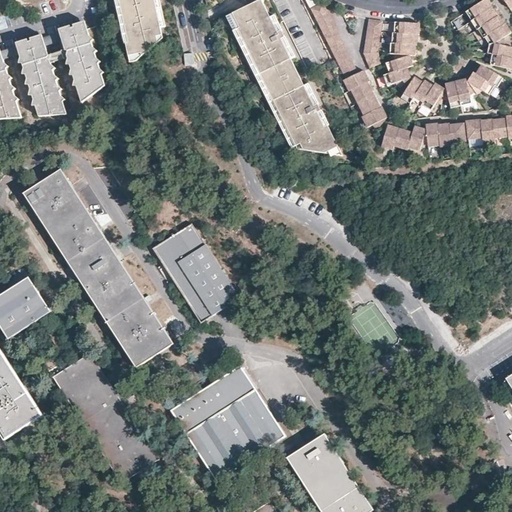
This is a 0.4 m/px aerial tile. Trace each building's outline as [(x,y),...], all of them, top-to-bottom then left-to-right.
[(127,41),(131,41),(122,0),(118,0),(127,42),(127,41)] [(163,26),(157,0),(122,0),(131,41),(127,41),(131,54),(143,51),(144,54),(160,40),(159,34),(164,33),(163,26)] [(167,25),(161,0),(157,0),(163,26),(167,25)] [(272,15),(264,0),(257,0),(234,12),(241,26),(262,72),(293,57),(283,37),(287,35),(283,28),(279,30),(272,15)] [(491,3),(489,0),(485,0),(483,2),(467,12),(472,21),(494,8),(491,3)] [(359,73),(325,3),(323,3),(312,8),(341,67),(347,79),(359,73)] [(496,11),(494,8),(472,21),(478,30),(479,29),(499,16),(496,11)] [(241,26),(234,12),(228,15),(235,29),(241,26)] [(284,28),(277,13),(272,15),(279,30),(283,28),(284,28)] [(503,20),(500,15),(499,16),(479,29),(484,38),(490,35),(506,24),(503,20)] [(379,51),(383,22),(383,21),(379,21),(376,20),(369,19),(364,54),(370,69),(383,63),(379,51)] [(84,21),(58,29),(66,55),(81,102),(103,86),(84,21)] [(421,23),(398,23),(397,23),(396,23),(395,33),(419,34),(421,34),(421,29),(421,23)] [(511,31),(511,29),(507,24),(506,24),(490,35),(496,44),(511,33),(511,31)] [(276,99),(262,72),(241,26),(235,29),(294,146),(298,144),(276,99)] [(395,33),(394,33),(393,44),(417,45),(418,46),(418,40),(419,34),(395,33)] [(15,42),(39,115),(65,114),(49,59),(41,34),(15,42)] [(292,44),(287,35),(283,37),(293,57),(297,55),(292,44)] [(511,47),(491,43),(488,53),(493,54),(511,57),(511,47)] [(417,45),(393,44),(392,44),(391,53),(391,54),(395,54),(410,56),(412,56),(416,56),(417,50),(417,45)] [(143,51),(131,54),(132,61),(138,59),(144,54),(143,51)] [(184,54),(186,65),(195,64),(193,53),(184,54)] [(0,118),(21,118),(0,54),(0,118)] [(410,56),(395,54),(394,61),(387,63),(391,73),(409,68),(415,66),(413,60),(412,56),(410,56)] [(511,57),(493,54),(491,64),(511,69),(511,57)] [(306,84),(293,57),(262,72),(276,99),(306,84)] [(504,78),(482,65),(480,69),(477,74),(495,86),(498,87),(504,78)] [(391,73),(384,75),(388,86),(412,78),(410,72),(409,68),(391,73)] [(368,76),(365,70),(359,73),(347,79),(344,80),(350,92),(352,91),(369,82),(371,81),(368,76)] [(495,86),(477,74),(474,72),(471,77),(468,82),(490,95),(495,86)] [(420,79),(415,76),(402,98),(411,104),(412,101),(424,82),(420,79)] [(473,103),(467,79),(465,79),(463,80),(458,81),(456,81),(462,106),(473,103)] [(430,83),(426,80),(424,82),(412,101),(421,107),(423,105),(435,85),(430,83)] [(316,91),(311,81),(306,84),(316,104),(320,102),(321,101),(316,91)] [(462,106),(456,81),(454,82),(450,83),(449,83),(446,84),(446,89),(443,100),(449,99),(451,108),(462,106)] [(373,90),(369,82),(352,91),(358,103),(375,94),(373,90)] [(441,86),(436,83),(435,85),(423,105),(432,110),(438,101),(443,105),(443,100),(446,89),(441,86)] [(327,125),(319,111),(323,109),(320,102),(316,104),(306,84),(276,99),(298,144),(302,142),(306,148),(327,151),(340,145),(330,123),(327,125)] [(379,102),(375,95),(358,103),(364,116),(382,107),(379,102)] [(387,113),(383,106),(382,107),(364,116),(362,117),(368,128),(373,126),(378,130),(388,118),(389,118),(387,113)] [(509,138),(507,118),(501,119),(499,119),(497,119),(494,119),(496,139),(509,138)] [(496,139),(494,119),(487,119),(481,120),(481,121),(483,140),(484,144),(496,142),(496,139)] [(483,140),(481,121),(474,122),(467,122),(470,142),(483,140)] [(441,146),(438,124),(439,124),(439,123),(431,124),(426,124),(427,128),(428,145),(429,148),(441,146)] [(452,144),(450,124),(451,124),(451,123),(445,124),(439,124),(438,124),(441,146),(441,148),(453,146),(453,144),(452,144)] [(467,142),(465,123),(461,123),(458,123),(456,124),(451,124),(450,124),(452,144),(453,144),(467,142)] [(395,127),(389,125),(379,138),(384,142),(382,147),(394,151),(395,147),(400,128),(395,127)] [(428,145),(427,128),(423,127),(415,125),(414,132),(412,141),(410,148),(421,151),(422,146),(428,145)] [(405,129),(400,128),(395,147),(409,151),(412,141),(414,132),(411,131),(407,130),(405,129)] [(175,343),(63,169),(24,193),(102,314),(137,368),(156,355),(175,343)] [(241,299),(193,224),(154,248),(202,324),(241,299)] [(29,276),(23,267),(5,279),(11,288),(0,295),(0,325),(9,340),(43,317),(52,312),(29,276)] [(43,415),(0,347),(0,431),(5,440),(24,428),(43,415)] [(119,396),(92,353),(73,365),(54,378),(75,412),(121,484),(142,470),(160,459),(119,396)] [(286,435),(240,365),(171,410),(186,435),(217,481),(286,435)] [(370,511),(374,510),(325,434),(306,446),(288,458),(301,480),(321,511),(370,511)] [(277,511),(271,503),(271,502),(270,503),(255,511),(277,511)]
